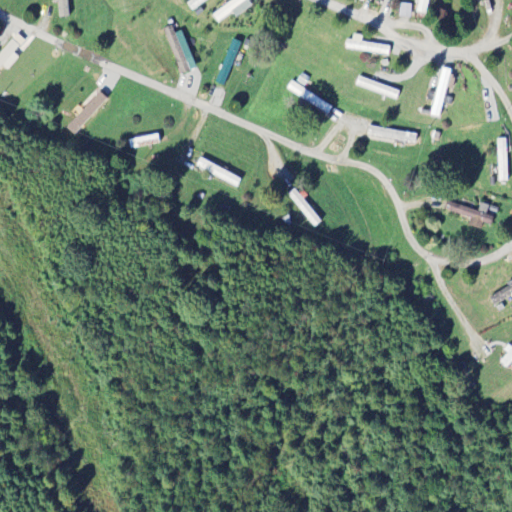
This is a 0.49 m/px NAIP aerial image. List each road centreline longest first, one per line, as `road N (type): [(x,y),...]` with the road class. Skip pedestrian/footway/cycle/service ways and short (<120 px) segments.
road 1 (residential): [(0,23),(302,159),(365,172),(396,199),(413,248),(444,274),(487,270),(511,244),(503,80),(306,0)]
road 2 (residential): [(393,86),(262,203)]
